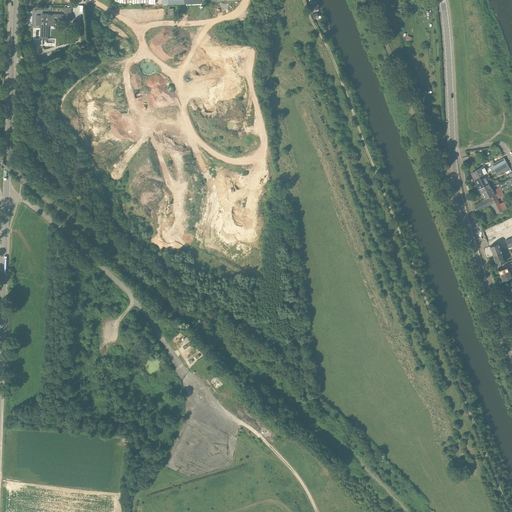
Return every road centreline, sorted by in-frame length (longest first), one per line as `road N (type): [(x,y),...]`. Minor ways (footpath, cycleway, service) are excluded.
road 1 (track): [(302,0),(508,511)]
road 2 (unclassified): [(184,369),(92,251),(30,202),(6,195)]
road 3 (unclassified): [(458,197),(444,192),(367,0)]
road 4 (track): [(317,511),(284,461),(184,369)]
road 5 (tertiary): [(511,361),(458,197)]
road 6 (secondary): [(0,366),(6,195)]
road 7 (tertiary): [(453,152),(442,0)]
road 8 (secondary): [(6,195),(10,73)]
